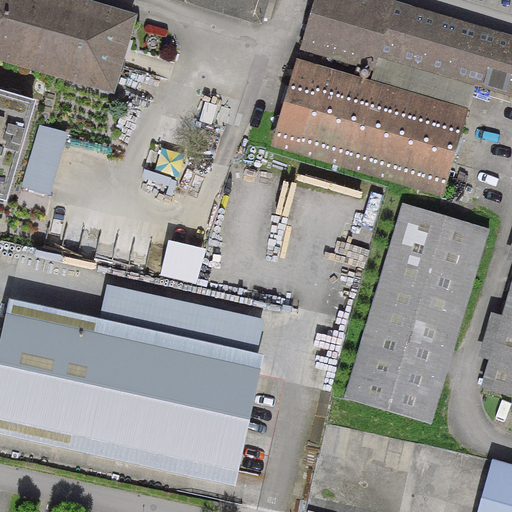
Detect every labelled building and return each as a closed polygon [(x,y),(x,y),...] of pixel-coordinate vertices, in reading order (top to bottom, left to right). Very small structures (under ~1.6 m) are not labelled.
[(121,51),(122,49),(130,22),(115,18),(115,16),(85,7),(85,9),(55,0),(0,0),(0,60),(109,93),(121,51)] [(173,0),(258,25),(265,0),(173,0)] [(511,96),(511,43),(363,0),(314,0),(301,48),(373,70),(376,56),(511,96)] [(272,143),(442,193),(464,120),(294,70),(272,143)] [(38,104),(0,92),(0,199),(9,202),(38,104)] [(429,426),(487,231),(401,206),(343,401),(429,426)] [(511,285),(481,389),(511,398),(511,285)] [(0,420),(68,435),(229,470),(250,373),(3,319),(0,334),(0,420)] [(511,511),(511,468),(499,465),(486,511),(511,511)]
